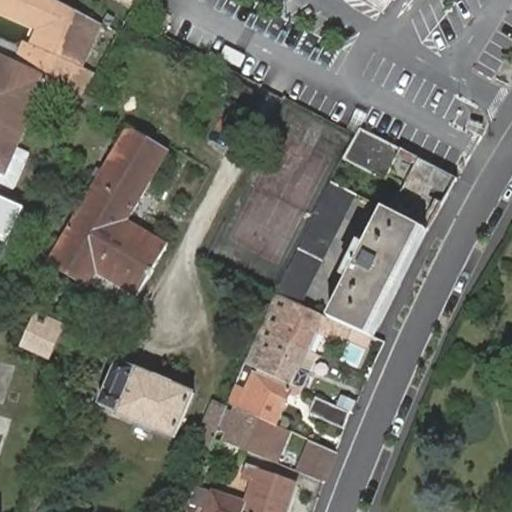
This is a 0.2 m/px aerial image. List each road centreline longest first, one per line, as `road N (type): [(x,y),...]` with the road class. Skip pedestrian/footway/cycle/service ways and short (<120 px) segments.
road 1 (residential): [(348,511),(428,310),(511,159)]
road 2 (unknown): [(297,61),(167,287),(151,339)]
